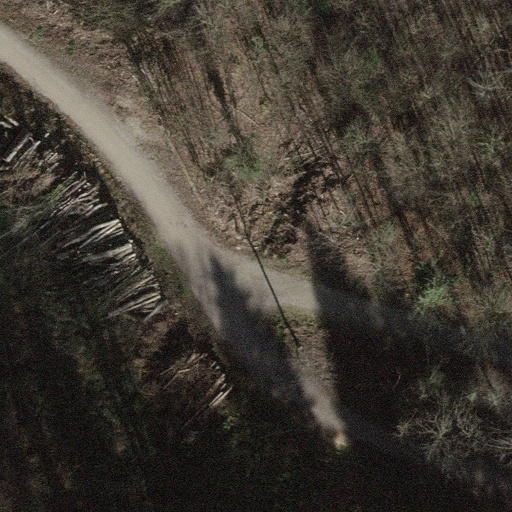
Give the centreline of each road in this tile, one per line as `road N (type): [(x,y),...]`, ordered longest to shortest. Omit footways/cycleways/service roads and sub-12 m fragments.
road 1 (track): [(211,261),(294,372),(397,441),(511,479)]
road 2 (track): [(511,354),(211,261)]
road 3 (track): [(0,35),(107,124),(211,261)]
